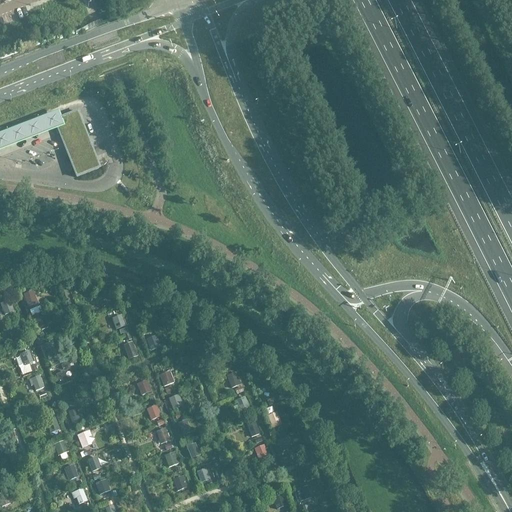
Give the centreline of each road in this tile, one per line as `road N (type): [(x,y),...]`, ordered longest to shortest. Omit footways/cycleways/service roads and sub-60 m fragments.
road 1 (motorway): [(363,0),(511,293)]
road 2 (secondary): [(339,296),(505,504)]
road 3 (secondary): [(200,77),(236,159),(339,296)]
road 4 (motorway): [(511,221),(399,0)]
road 5 (secondary): [(362,296),(288,190),(236,88)]
road 6 (secondary): [(505,504),(451,402),(395,334)]
road 7 (secondary): [(148,14),(0,69)]
road 8 (secondary): [(0,92),(134,40)]
